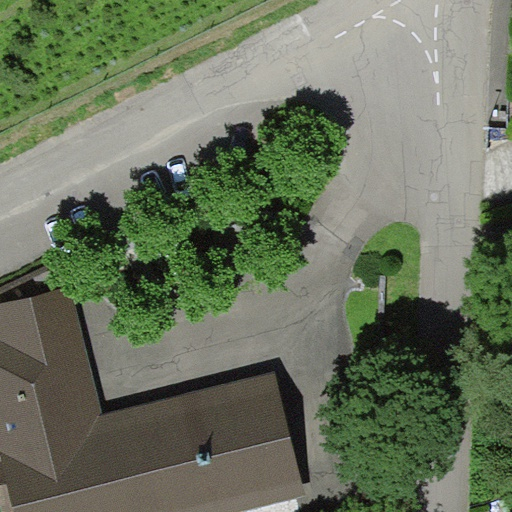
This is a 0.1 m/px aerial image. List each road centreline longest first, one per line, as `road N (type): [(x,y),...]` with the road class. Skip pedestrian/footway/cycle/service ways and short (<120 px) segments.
road 1 (unclassified): [(417,0),(443,341),(440,511)]
road 2 (residential): [(0,211),(403,0)]
